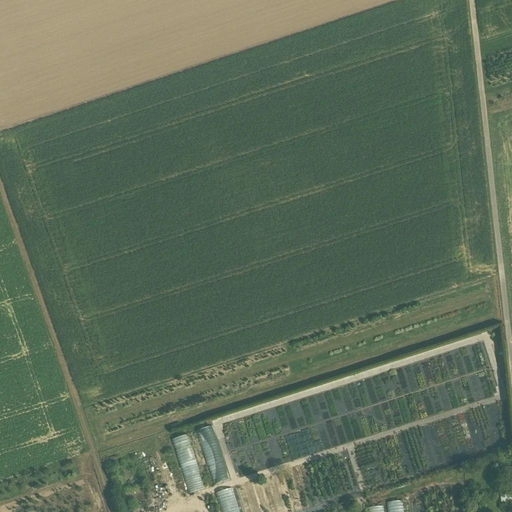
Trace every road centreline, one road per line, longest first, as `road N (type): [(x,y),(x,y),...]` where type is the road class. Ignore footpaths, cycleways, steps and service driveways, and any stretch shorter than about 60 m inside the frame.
road 1 (track): [(472,0),(511,361)]
road 2 (track): [(0,178),(112,511)]
